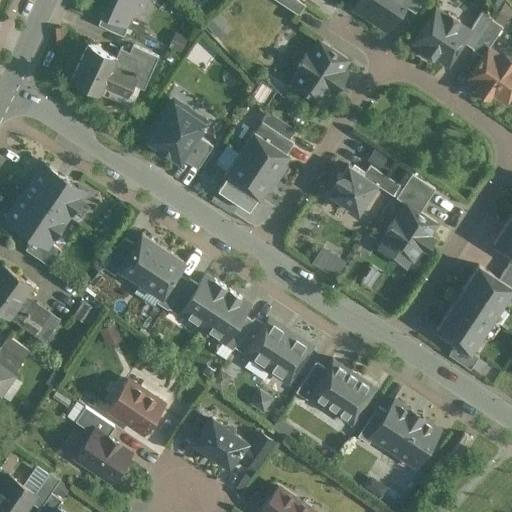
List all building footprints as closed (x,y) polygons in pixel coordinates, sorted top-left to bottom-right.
[(87,0),(85,5),(102,13),(124,23),(125,22),(129,13),(137,10),(139,6),(143,4),(144,0),(87,0)] [(304,4),(298,0),(276,0),(298,14),(304,4)] [(358,0),(355,6),(358,8),(359,12),(364,15),(368,15),(377,21),(377,24),(383,28),(390,26),(393,21),(393,17),(402,4),(404,0),(358,0)] [(421,0),(404,0),(402,4),(414,12),(421,0)] [(446,14),(435,7),(413,41),(424,49),(422,51),(432,57),(434,55),(447,64),(462,41),(469,30),(469,29),(458,22),(459,20),(447,13),(446,14)] [(481,10),(469,29),(469,30),(462,41),(472,47),(491,19),(491,18),(492,17),(481,10)] [(124,23),(102,13),(97,24),(123,35),(126,27),(125,22),(124,23)] [(472,47),(471,49),(481,55),(487,46),(488,47),(502,26),(491,19),(472,47)] [(347,59),(319,40),(308,55),(306,53),(297,66),(300,68),(290,83),(318,102),(328,87),(330,88),(341,71),(339,70),(347,59)] [(115,56),(87,43),(70,79),(99,93),(103,86),(127,97),(132,84),(143,89),(157,55),(132,44),(128,51),(119,47),(115,56)] [(488,47),(487,46),(481,55),(467,77),(479,85),(478,87),(489,94),(490,92),(505,102),(511,92),(511,59),(504,54),(502,56),(488,47)] [(170,104),(147,139),(179,160),(181,157),(196,135),(205,122),(186,109),(184,113),(170,104)] [(293,141),(261,120),(254,131),(286,152),(293,141)] [(254,131),(252,130),(238,152),(273,175),(287,153),(286,152),(254,131)] [(211,145),(196,135),(181,157),(196,167),(211,145)] [(367,156),(385,169),(394,158),(376,144),(367,156)] [(273,175),(238,152),(224,174),(256,195),(259,197),(273,175)] [(68,179),(44,163),(31,183),(30,182),(26,189),(67,216),(79,197),(80,198),(86,190),(77,184),(76,185),(68,180),(68,179)] [(362,174),(347,164),(341,173),(335,174),(337,181),(328,193),(357,212),(375,184),(376,183),(362,174)] [(399,184),(369,164),(362,174),(376,183),(375,184),(392,195),(399,184)] [(434,188),(411,173),(395,197),(405,203),(405,202),(419,211),(434,188)] [(256,195),(226,175),(218,188),(248,207),(256,195)] [(67,216),(26,189),(18,200),(19,201),(6,220),(33,237),(47,246),(49,243),(67,216)] [(419,211),(405,202),(405,203),(394,219),(393,218),(386,229),(387,230),(381,239),(394,248),(389,255),(405,266),(410,258),(412,259),(421,246),(422,247),(429,236),(428,235),(436,223),(419,211)] [(511,212),(493,242),(511,254),(511,212)] [(133,243),(118,267),(139,281),(162,246),(141,232),(133,243)] [(49,243),(47,246),(33,237),(25,250),(50,267),(61,250),(49,243)] [(123,237),(102,266),(114,274),(118,267),(133,243),(123,237)] [(323,245),(313,261),(334,274),(344,258),(323,245)] [(162,246),(139,281),(160,295),(161,295),(177,272),(184,260),(162,246)] [(498,277),(478,264),(457,296),(491,319),(511,287),(498,277)] [(511,270),(505,266),(498,277),(511,287),(511,270)] [(31,288),(3,267),(0,270),(0,312),(9,319),(9,318),(9,319),(22,301),(33,308),(36,303),(26,296),(31,288)] [(177,272),(161,295),(160,295),(156,302),(167,309),(168,307),(187,279),(177,272)] [(198,283),(180,310),(181,311),(202,325),(226,288),(224,287),(225,286),(213,278),(213,279),(204,274),(198,283)] [(187,279),(168,307),(179,314),(181,311),(180,310),(198,283),(188,277),(187,279)] [(228,289),(226,288),(202,325),(223,339),(224,339),(241,312),(248,302),(239,296),(240,295),(228,288),(228,289)] [(491,319),(457,296),(435,328),(455,342),(469,351),(470,350),(491,319)] [(22,301),(9,319),(20,326),(33,308),(22,301)] [(60,320),(36,303),(33,308),(20,326),(44,343),(60,320)] [(241,312),(224,339),(223,339),(221,342),(231,349),(233,346),(251,319),(241,312)] [(251,319),(233,346),(244,353),(246,351),(245,350),(263,322),(253,316),(251,319)] [(281,324),(273,319),(270,320),(266,317),(263,322),(245,350),(246,351),(272,368),(272,371),(282,377),(285,377),(288,379),(310,346),(307,344),(306,340),(298,335),(295,336),(282,327),(281,324)] [(113,324),(100,331),(105,342),(119,335),(113,324)] [(29,352),(7,337),(0,347),(0,350),(20,365),(29,352)] [(469,351),(455,342),(447,354),(469,368),(478,355),(470,350),(469,351)] [(20,365),(0,350),(0,368),(12,377),(20,365)] [(374,386),(332,357),(325,367),(308,394),(309,394),(351,422),(374,386)] [(487,363),(477,357),(471,366),(480,372),(487,363)] [(315,360),(295,391),(306,398),(309,394),(308,394),(325,367),(315,360)] [(0,394),(12,377),(0,368),(0,394)] [(163,405),(127,380),(108,408),(144,433),(163,405)] [(409,408),(395,399),(387,411),(371,435),(372,436),(414,463),(437,427),(422,417),(422,415),(410,407),(409,408)] [(377,405),(357,435),(368,442),(372,436),(371,435),(387,411),(377,405)] [(96,415),(88,409),(80,421),(88,426),(96,415)] [(114,427),(96,415),(88,426),(93,430),(106,439),(107,437),(114,427)] [(246,440),(211,416),(194,442),(228,466),(237,453),(246,440)] [(106,439),(93,430),(75,456),(112,481),(130,454),(118,446),(119,445),(107,437),(106,439)] [(267,448),(253,439),(250,443),(241,456),(240,459),(253,468),(267,448)] [(246,440),(237,453),(241,456),(250,443),(246,440)] [(49,472),(34,494),(35,494),(30,502),(39,509),(50,493),(60,479),(49,472)] [(9,476),(0,488),(0,511),(22,511),(30,502),(35,494),(34,494),(9,476)] [(309,511),(312,509),(278,486),(260,511),(309,511)] [(39,509),(37,511),(52,511),(55,508),(56,508),(61,500),(50,493),(39,509)]
